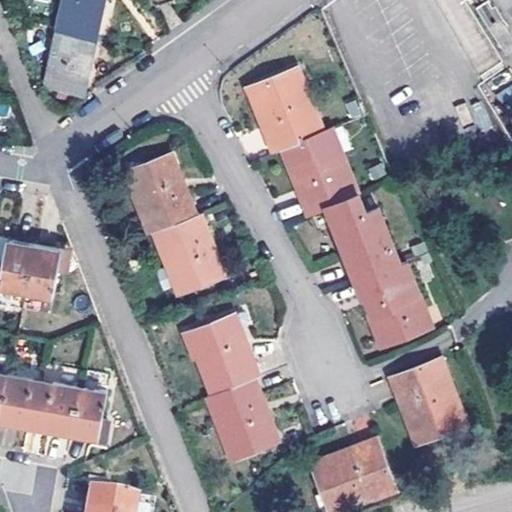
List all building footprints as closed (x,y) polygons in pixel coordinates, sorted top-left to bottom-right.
[(63,0),(56,36),(94,44),(104,0),(63,0)] [(84,92),(94,44),(56,36),(46,84),(84,92)] [(258,102),(267,125),(272,124),(274,131),(270,133),(266,134),(272,150),(293,142),(323,130),(305,83),(295,86),(288,69),(258,82),(264,99),(258,102)] [(359,193),(359,192),(340,144),(348,140),(342,124),(323,130),(293,142),(300,159),(292,162),(301,186),(306,184),(307,188),(309,191),(304,193),(301,195),(307,212),(327,204),(359,193)] [(196,212),(190,197),(186,199),(179,181),(183,179),(177,165),(173,166),(168,153),(131,168),(141,193),(135,195),(149,231),(155,229),(196,212)] [(186,199),(190,197),(183,179),(179,181),(186,199)] [(359,193),(327,204),(346,253),(353,250),(354,254),(356,260),(350,263),(349,263),(356,279),(401,262),(379,207),(366,212),(359,192),(359,193)] [(220,259),(215,245),(210,248),(202,229),(207,227),(201,210),(196,212),(155,229),(169,266),(174,265),(184,290),(221,275),(216,261),(220,259)] [(210,248),(215,245),(207,227),(202,229),(210,248)] [(0,277),(0,284),(26,289),(34,245),(2,238),(0,246),(0,254),(4,256),(0,277)] [(151,257),(144,240),(128,247),(134,264),(151,257)] [(65,251),(34,245),(26,289),(52,294),(57,265),(63,266),(64,258),(65,251)] [(353,250),(346,253),(350,263),(356,260),(354,254),(353,250)] [(373,300),(369,301),(379,327),(387,324),(393,340),(423,328),(417,312),(425,309),(407,260),(401,262),(356,279),(362,295),(366,294),(370,292),(371,296),(373,300)] [(259,373),(253,357),(248,359),(243,345),(241,340),(246,338),(241,326),(236,327),(231,313),(193,328),(203,354),(198,356),(212,392),(255,375),(259,373)] [(248,359),(253,357),(246,338),(241,340),(243,345),(248,359)] [(410,396),(405,398),(415,423),(422,420),(429,438),(459,426),(453,409),(460,406),(441,356),(392,375),(398,392),(403,390),(407,389),(408,392),(410,396)] [(43,378),(5,371),(0,402),(0,417),(29,424),(35,425),(43,378)] [(212,392),(208,394),(222,430),(225,428),(235,454),(273,439),(268,426),(273,424),(268,410),(262,412),(255,392),(260,390),(255,375),(212,392)] [(43,378),(35,425),(42,426),(72,431),(80,386),(43,378)] [(107,391),(80,386),(72,431),(103,437),(104,431),(106,422),(102,421),(107,391)] [(262,412),(268,410),(260,390),(255,392),(262,412)] [(378,436),(362,442),(363,445),(365,450),(361,452),(358,453),(356,448),(331,457),(334,463),(316,470),(328,502),(345,495),(349,505),(397,487),(378,436)] [(85,511),(153,511),(156,502),(134,497),(134,499),(105,494),(105,489),(97,487),(90,486),(85,511)]
